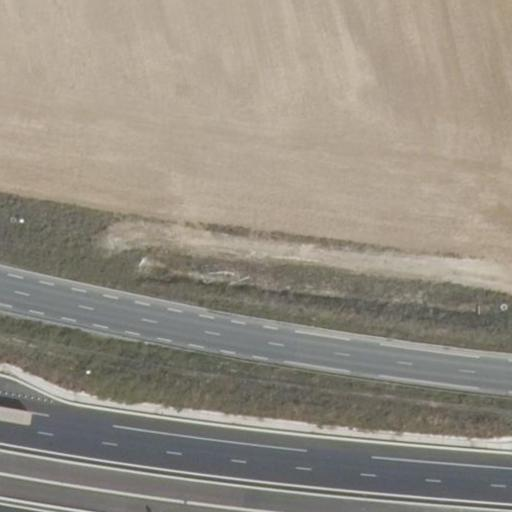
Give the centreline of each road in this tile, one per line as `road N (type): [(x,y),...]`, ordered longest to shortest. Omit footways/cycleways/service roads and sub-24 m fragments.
road 1 (secondary): [(0,288),(368,361),(511,375)]
road 2 (trunk): [(511,481),(301,467),(0,424)]
